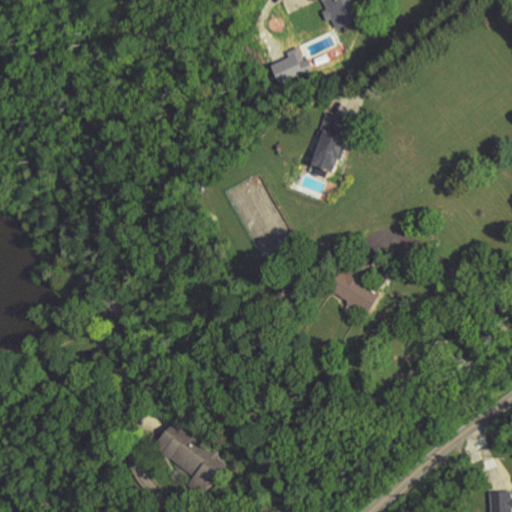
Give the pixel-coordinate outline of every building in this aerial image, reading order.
[(355,0),(325,0),(329,9),(325,11),(329,21),(335,19),(339,29),(363,19),(355,0)] [(275,65),(283,84),(316,70),(311,58),(307,60),(301,47),(290,51),(292,57),(275,65)] [(351,120),(330,114),(316,164),(321,166),(319,173),(329,176),(331,168),(341,171),(350,137),(346,136),(351,120)] [(375,312),(384,293),(365,285),(374,265),(361,259),(358,265),(350,262),(336,294),(375,312)] [(191,484),(206,494),(228,463),(172,425),(157,448),(197,476),(191,484)] [(511,511),(511,491),(493,492),(494,511),(511,511)]
